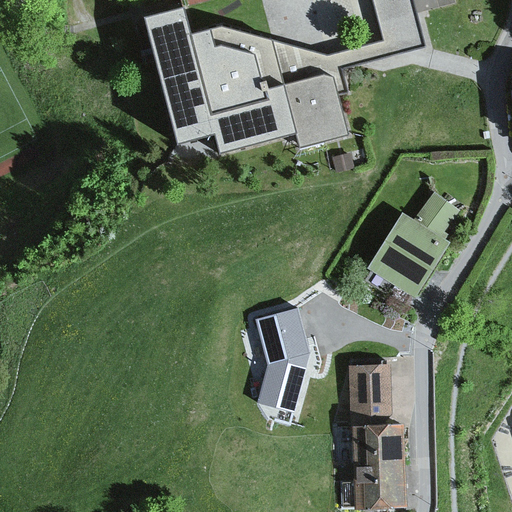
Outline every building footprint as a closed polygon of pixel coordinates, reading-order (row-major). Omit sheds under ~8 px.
[(370,0),(382,43),(326,59),(272,43),(284,89),(325,77),(334,79),(339,97),(346,94),(340,71),(424,49),(410,0),(370,0)] [(183,10),(139,22),(174,152),(212,142),(217,160),(296,139),(299,151),(350,138),(339,97),(334,79),(325,77),(284,89),(272,43),(223,30),(191,38),(183,10)] [(350,154),(332,158),(335,174),(353,171),(350,154)] [(461,213),(432,195),(413,225),(443,243),(461,213)] [(413,225),(399,216),(366,270),(414,300),(448,246),(443,243),(413,225)] [(306,358),(295,313),(255,324),(266,368),(256,405),(292,414),(306,358)] [(386,369),(349,370),(351,473),(401,472),(401,430),(387,430),(386,369)] [(402,511),(401,472),(351,473),(352,483),(341,483),(341,510),(352,509),(351,511),(402,511)]
